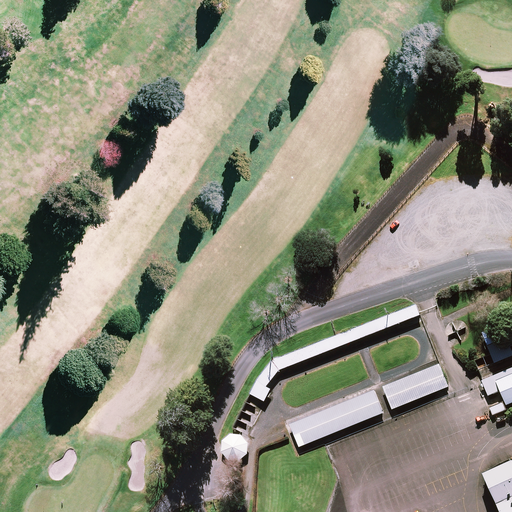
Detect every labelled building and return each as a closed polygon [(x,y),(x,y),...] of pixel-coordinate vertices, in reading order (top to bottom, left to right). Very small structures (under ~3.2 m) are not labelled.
[(279,371),(420,316),(416,305),(273,361),(258,380),(250,395),(265,402),(272,390),(267,387),(279,371)] [(511,355),(511,351),(501,326),(482,334),(494,363),(511,355)] [(449,387),(440,365),(383,387),(392,410),(449,387)] [(511,395),(511,368),(496,376),(506,398),(511,395)] [(384,413),(375,391),(290,425),(300,448),(384,413)] [(507,409),(504,403),(490,408),(493,415),(507,409)] [(222,451),(228,460),(239,461),(248,455),(249,444),(242,435),(231,434),(223,441),(222,451)] [(511,511),(511,460),(483,474),(499,511),(511,511)]
